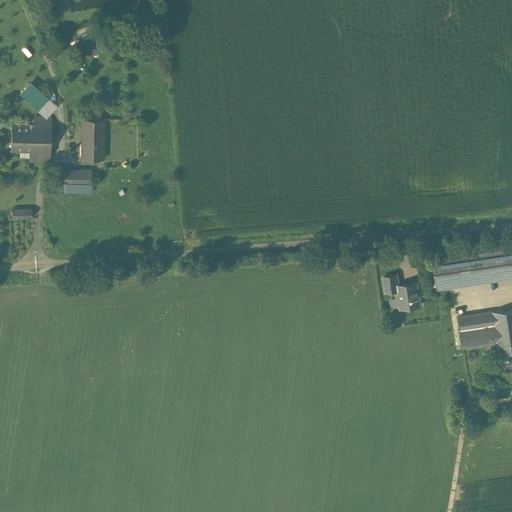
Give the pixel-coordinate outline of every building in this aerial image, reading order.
[(48,116),(60,103),(34,79),(22,92),(48,116)] [(83,116),(82,141),(102,141),(102,117),(83,116)] [(36,123),(11,123),(11,149),(29,149),(29,159),(36,159),(36,123)] [(50,123),(36,123),(36,159),(50,159),(50,123)] [(82,157),(102,157),(102,141),(82,141),(82,157)] [(81,169),(52,168),(51,182),(81,182),(81,169)] [(81,168),(81,169),(81,182),(91,182),(91,168),(81,168)] [(31,208),(12,209),(12,216),(31,215),(31,208)] [(511,242),(434,256),(439,287),(511,274),(511,242)] [(396,273),(383,276),(386,291),(398,289),(397,284),(398,284),(396,273)] [(417,281),(398,284),(397,284),(398,289),(399,298),(397,298),(398,305),(400,305),(401,307),(421,304),(417,281)] [(499,342),(502,361),(511,359),(511,308),(459,317),(463,348),(493,342),(499,342)]
